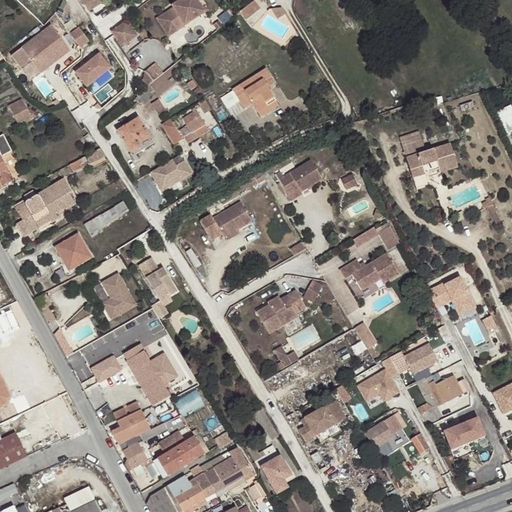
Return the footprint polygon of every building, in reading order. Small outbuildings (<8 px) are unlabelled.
[(81,0),(82,0),(90,12),(101,5),(97,0),(81,0)] [(175,10),(159,21),(168,34),(203,11),(195,0),(183,0),(173,7),(175,10)] [(257,1),(241,13),(247,20),(263,8),(257,1)] [(286,14),(282,8),(271,10),(277,19),(286,14)] [(130,19),(114,30),(127,48),(143,37),(130,19)] [(15,27),(10,21),(1,26),(6,32),(15,27)] [(16,43),(37,69),(41,74),(69,50),(51,26),(31,41),(26,35),(16,43)] [(83,47),(93,41),(84,26),(74,32),(83,47)] [(97,55),(75,73),(86,86),(108,69),(97,55)] [(158,62),(144,74),(153,84),(167,72),(158,62)] [(41,74),(37,69),(31,73),(35,79),(41,74)] [(264,81),(271,77),(266,69),(232,90),(244,109),(252,104),(257,113),(268,106),(265,102),(274,97),(267,87),(264,81)] [(274,83),(271,77),(264,81),(267,87),(274,83)] [(156,92),(149,84),(146,87),(152,95),(156,92)] [(141,91),(136,94),(138,97),(136,99),(140,104),(142,107),(154,97),(152,95),(146,87),(141,91)] [(21,97),(7,105),(20,127),(33,120),(21,97)] [(268,106),(257,113),(260,117),(279,105),(274,97),(265,102),(268,106)] [(155,103),(160,114),(167,110),(162,99),(155,103)] [(511,105),(501,109),(509,133),(511,132),(511,105)] [(193,132),(205,125),(195,108),(191,110),(193,113),(183,119),(187,126),(179,131),(187,144),(197,138),(193,132)] [(138,118),(117,131),(131,154),(140,148),(142,150),(154,144),(138,118)] [(182,140),(170,120),(161,125),(174,145),(182,140)] [(209,131),(205,125),(193,132),(197,138),(209,131)] [(12,151),(3,134),(0,135),(0,187),(13,180),(0,156),(12,151)] [(426,152),(422,140),(402,146),(412,178),(425,174),(425,173),(422,166),(425,165),(428,172),(438,169),(439,173),(458,167),(450,144),(426,152)] [(106,156),(100,149),(78,160),(81,164),(87,160),(89,164),(106,156)] [(321,177),(310,159),(283,175),(279,170),(274,173),(279,181),(285,191),(286,193),(298,186),(300,190),(321,177)] [(78,160),(69,165),(72,173),(82,168),(81,164),(78,160)] [(172,160),(151,173),(162,192),(191,175),(184,161),(175,166),(172,160)] [(250,176),(255,183),(262,179),(258,172),(250,176)] [(358,173),(346,178),(350,189),(362,184),(358,173)] [(251,186),(255,183),(250,176),(247,178),(251,186)] [(23,237),(50,221),(51,223),(58,219),(55,214),(64,209),(65,209),(75,204),(68,193),(71,192),(64,180),(15,209),(23,221),(17,224),(23,237)] [(283,192),(285,191),(279,181),(277,182),(283,192)] [(300,190),(298,186),(286,193),(289,199),(301,192),(300,190)] [(241,200),(213,216),(224,235),(227,234),(237,227),(251,219),(241,200)] [(123,202),(84,225),(89,234),(129,210),(123,202)] [(237,227),(227,234),(228,237),(239,231),(237,227)] [(370,240),(379,234),(375,227),(366,233),(370,240)] [(358,248),(370,240),(366,233),(353,240),(358,248)] [(78,234),(54,247),(69,271),(92,258),(78,234)] [(357,260),(340,270),(345,279),(352,275),(362,291),(381,279),(384,283),(399,274),(387,253),(366,266),(362,268),(360,266),(357,260)] [(160,302),(170,296),(179,290),(164,267),(160,270),(154,273),(151,268),(156,265),(151,257),(137,266),(160,302)] [(160,270),(156,265),(151,268),(154,273),(160,270)] [(137,306),(120,273),(103,282),(111,298),(115,304),(106,309),(111,319),(137,306)] [(443,283),(426,291),(433,305),(450,296),(452,300),(455,298),(463,314),(476,308),(460,277),(444,285),(443,283)] [(304,298),(315,303),(323,288),(312,282),(304,298)] [(270,306),(257,314),(270,335),(283,328),(281,324),(297,315),(306,309),(297,292),(286,298),(288,302),(283,305),(281,301),(279,298),(269,305),(270,306)] [(160,302),(152,307),(159,320),(169,315),(164,308),(173,302),(170,296),(160,302)] [(450,296),(433,305),(435,308),(452,300),(450,296)] [(106,309),(115,304),(111,298),(103,302),(106,309)] [(455,298),(452,300),(460,316),(463,314),(455,298)] [(297,315),(281,324),(283,328),(299,318),(297,315)] [(491,315),(484,319),(491,333),(498,330),(491,315)] [(365,323),(356,329),(364,342),(373,336),(365,323)] [(373,336),(364,342),(368,349),(378,343),(373,336)] [(148,360),(138,343),(122,352),(126,359),(125,360),(152,408),(170,398),(162,384),(176,376),(162,353),(148,360)] [(429,345),(404,358),(424,397),(432,393),(437,403),(442,401),(444,404),(446,403),(455,398),(469,391),(464,379),(457,383),(453,375),(442,381),(436,384),(427,368),(434,365),(438,363),(429,345)] [(275,351),(280,360),(287,356),(282,347),(275,351)] [(287,356),(280,360),(284,368),(298,360),(294,352),(287,356)] [(119,369),(112,356),(91,368),(98,380),(119,369)] [(387,372),(358,388),(365,401),(379,394),(384,403),(397,396),(392,386),(402,380),(390,360),(382,364),(387,372)] [(427,368),(436,384),(442,381),(434,365),(427,368)] [(0,469),(14,463),(27,456),(15,433),(0,439),(0,406),(10,401),(13,393),(0,368),(0,367),(0,469)] [(511,390),(496,398),(505,418),(511,414),(511,390)] [(432,393),(424,397),(429,408),(437,403),(432,393)] [(183,394),(176,397),(181,407),(188,402),(183,394)] [(448,406),(457,401),(455,398),(446,403),(448,406)] [(112,432),(118,444),(140,434),(148,430),(141,418),(138,413),(133,404),(126,408),(132,422),(130,423),(123,410),(114,414),(121,428),(112,432)] [(335,425),(325,407),(305,418),(308,425),(304,427),(298,430),(305,442),(315,436),(335,425)] [(418,411),(420,415),(428,411),(425,407),(418,411)] [(256,421),(265,415),(261,409),(252,415),(256,421)] [(420,415),(426,427),(438,420),(432,409),(428,411),(420,415)] [(363,411),(356,415),(363,425),(370,422),(363,411)] [(278,437),(265,415),(256,421),(263,432),(266,430),(272,440),(278,437)] [(300,420),(304,427),(308,425),(305,418),(300,420)] [(396,430),(392,423),(389,418),(365,433),(375,449),(393,437),(392,435),(398,432),(396,430)] [(478,418),(443,432),(451,450),(485,436),(478,418)] [(315,436),(319,444),(339,432),(335,425),(315,436)] [(177,429),(169,433),(177,448),(195,438),(189,430),(181,435),(177,429)] [(408,435),(411,440),(420,435),(417,430),(408,435)] [(229,431),(217,439),(224,448),(236,440),(229,431)] [(154,442),(162,456),(177,448),(169,433),(154,442)] [(118,444),(122,452),(143,440),(140,434),(118,444)] [(411,440),(420,454),(429,449),(420,435),(411,440)] [(186,464),(204,453),(195,438),(177,448),(186,464)] [(122,452),(132,469),(153,458),(143,440),(122,452)] [(260,456),(259,454),(253,445),(249,447),(248,445),(245,446),(259,468),(260,467),(276,495),(284,490),(279,482),(291,475),(280,456),(279,456),(272,446),(263,451),(265,455),(261,458),(258,460),(256,458),(260,456)] [(168,476),(186,464),(177,448),(162,456),(157,459),(168,476)] [(252,472),(238,448),(229,453),(231,457),(243,477),(252,472)] [(318,452),(310,456),(318,470),(326,466),(318,452)] [(231,457),(214,468),(225,487),(243,477),(231,457)] [(163,479),(168,476),(157,459),(152,461),(163,479)] [(214,468),(210,462),(201,467),(215,493),(225,487),(214,468)] [(215,493),(201,467),(200,468),(199,466),(184,475),(184,476),(192,489),(197,485),(205,499),(215,493)] [(245,481),(254,475),(252,472),(243,477),(245,481)] [(279,482),(284,490),(288,488),(285,483),(296,478),(293,474),(291,475),(279,482)] [(176,481),(150,496),(146,504),(150,511),(191,511),(207,503),(205,499),(197,485),(192,489),(184,476),(176,481)] [(0,502),(22,494),(17,483),(0,490),(0,502)] [(100,511),(88,487),(63,499),(66,504),(69,511),(60,511),(58,507),(52,511),(100,511)] [(217,497),(227,492),(225,487),(215,493),(217,497)] [(205,499),(207,503),(217,497),(215,493),(205,499)]
